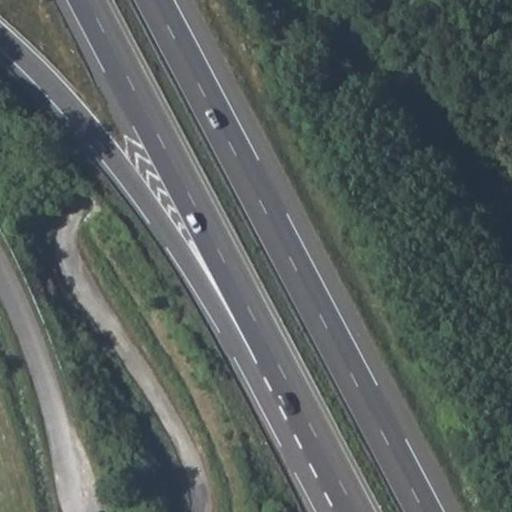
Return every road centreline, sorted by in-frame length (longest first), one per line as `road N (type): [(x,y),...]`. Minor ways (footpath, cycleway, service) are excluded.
road 1 (motorway): [(424,511),(155,0)]
road 2 (motorway): [(0,34),(90,122),(227,327),(268,352)]
road 3 (motorway): [(83,0),(268,352)]
road 4 (unclassified): [(195,511),(197,491),(180,443),(69,256),(65,239),(90,203)]
road 5 (track): [(275,0),(90,203)]
road 6 (unclassified): [(0,271),(66,453),(76,511)]
road 7 (motorway): [(268,352),(352,511)]
